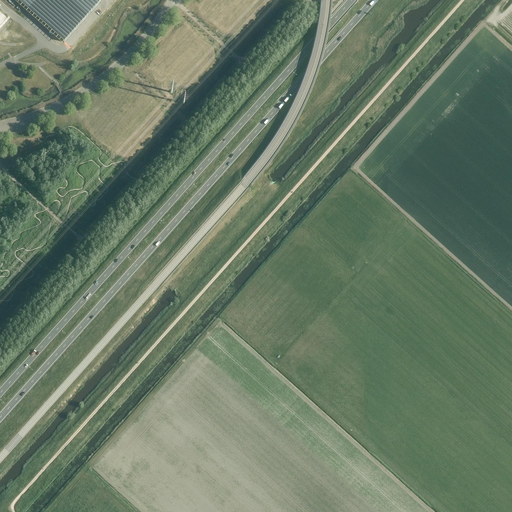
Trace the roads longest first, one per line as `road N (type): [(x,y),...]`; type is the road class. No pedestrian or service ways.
road 1 (trunk): [(0,417),(373,0)]
road 2 (trunk): [(352,0),(0,393)]
road 3 (track): [(136,178),(239,68)]
